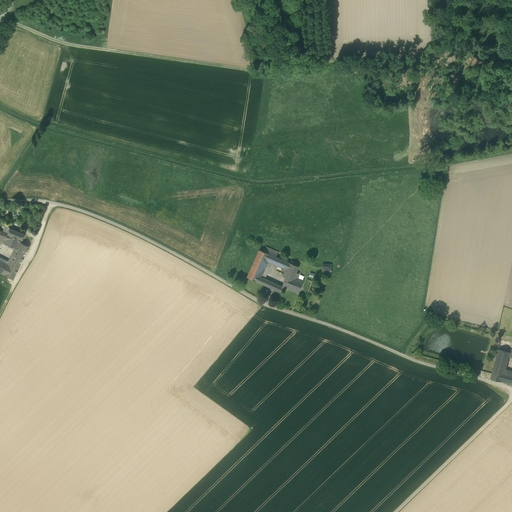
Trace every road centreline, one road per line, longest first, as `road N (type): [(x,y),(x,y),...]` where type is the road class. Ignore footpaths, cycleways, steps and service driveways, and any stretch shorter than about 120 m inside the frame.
road 1 (unclassified): [(511,391),(266,305),(80,209),(0,201)]
road 2 (unclassified): [(395,511),(511,399)]
